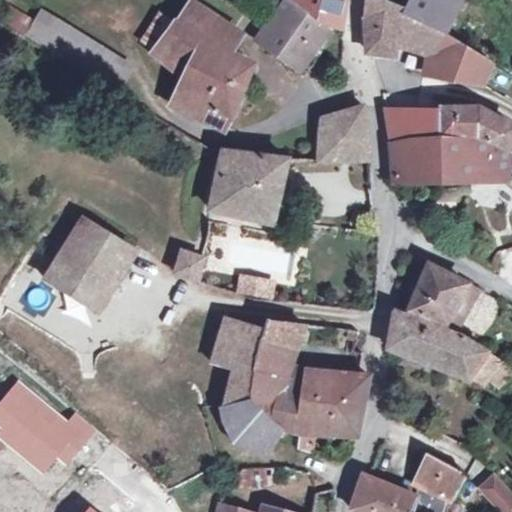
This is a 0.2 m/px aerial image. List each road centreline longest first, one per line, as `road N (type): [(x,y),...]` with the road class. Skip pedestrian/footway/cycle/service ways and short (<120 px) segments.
road 1 (residential): [(356,0),(354,58),(374,103),(389,264),(380,373),(340,511)]
road 2 (unknown): [(386,187),(511,254)]
